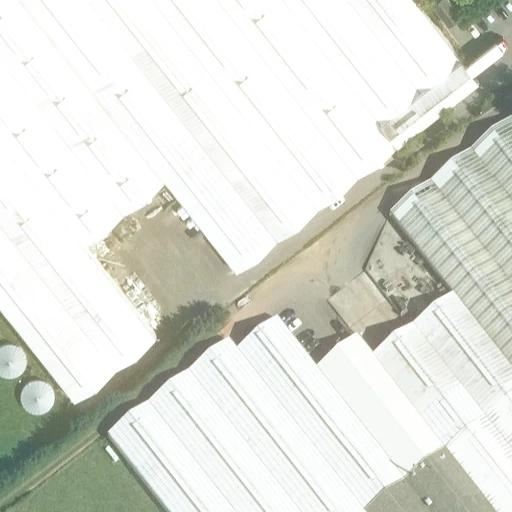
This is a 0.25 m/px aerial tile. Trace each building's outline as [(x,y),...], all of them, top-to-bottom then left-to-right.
[(0,0),(0,302),(74,397),(115,365),(157,333),(84,240),(165,177),(237,269),(277,238),(317,206),(479,79),(465,61),(417,0),(0,0)] [(450,0),(434,0),(431,3),(448,24),(462,14),(450,0)] [(365,511),(444,451),(511,397),(511,120),(511,121),(390,215),(453,296),(373,359),(358,338),(317,370),(278,319),(237,351),(230,341),(108,436),(167,511),(365,511)] [(0,373),(0,374),(2,375),(3,375),(4,376),(6,376),(7,376),(9,376),(11,376),(12,376),(14,376),(15,375),(16,375),(18,374),(19,373),(20,372),(21,371),(22,370),(23,369),(24,368),(25,366),(25,365),(26,363),(26,362),(26,360),(26,359),(26,357),(26,356),(26,354),(25,353),(25,351),(24,350),(23,349),(22,348),(21,347),(20,346),(19,345),(18,344),(16,343),(15,342),(14,342),(12,342),(11,341),(9,341),(7,341),(6,342),(4,342),(3,342),(2,343),(0,344),(0,343),(0,373)] [(19,393),(19,395),(19,396),(19,398),(20,399),(20,401),(21,402),(21,403),(22,405),(23,406),(24,407),(25,408),(26,409),(28,410),(29,410),(31,411),(32,411),(33,412),(35,412),(36,412),(38,412),(39,412),(41,411),(42,411),(44,410),(45,410),(46,409),(48,408),(49,407),(50,406),(51,405),(51,403),(52,402),(53,401),(53,399),(53,398),(54,396),(54,395),(54,393),(53,392),(53,390),(53,389),(52,387),(51,386),(51,385),(50,384),(49,382),(48,381),(46,380),(45,380),(44,379),(42,378),(41,378),(39,378),(38,377),(36,377),(35,377),(33,378),(32,378),(30,378),(29,379),(28,380),(26,380),(25,381),(24,382),(23,384),(22,385),(21,386),(21,387),(20,389),(20,390),(19,392),(19,393)] [(511,511),(511,397),(444,451),(365,511),(511,511)]
